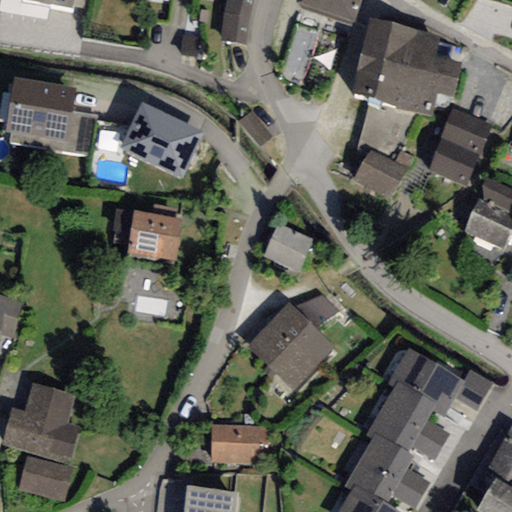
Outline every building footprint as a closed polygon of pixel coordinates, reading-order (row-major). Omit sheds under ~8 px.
[(73,0),(21,0),(21,3),(71,11),(73,0)] [(255,0),(227,0),(220,44),(246,49),(255,0)] [(301,0),(297,12),(352,31),(362,0),(301,0)] [(441,42),(366,25),(349,101),(430,118),(434,100),(451,104),(459,68),(436,63),(441,42)] [(3,137),(11,138),(10,146),(92,158),(98,118),(70,114),(73,93),(10,84),(3,137)] [(203,135),(141,108),(120,155),(182,182),(203,135)] [(441,143),(479,158),(491,129),(452,114),(441,143)] [(479,158),(441,143),(428,177),(466,192),(479,158)] [(405,169),(369,151),(352,183),(389,202),(405,169)] [(511,192),(485,181),(462,235),(503,252),(511,231),(511,192)] [(181,224),(115,215),(111,247),(129,249),(128,257),(176,264),(181,224)] [(312,244),(278,229),(264,261),(298,276),(312,244)] [(322,296),(294,313),(311,329),(339,314),(322,296)] [(0,336),(14,340),(23,304),(0,298),(0,336)] [(294,313),(288,308),(247,351),(294,395),(335,352),(311,329),(294,313)] [(446,414),(443,419),(465,432),(483,400),(462,388),(464,385),(463,384),(407,351),(385,390),(391,393),(396,385),(446,414)] [(469,375),(463,384),(464,385),(462,388),(483,400),(491,387),(469,375)] [(374,438),(406,456),(409,450),(433,464),(449,436),(437,430),(443,419),(446,414),(396,385),(391,393),(364,441),(370,445),(374,438)] [(75,398),(32,387),(24,416),(12,413),(2,447),(70,466),(80,429),(67,426),(75,398)] [(212,427),(211,466),(261,467),(262,428),(212,427)] [(511,511),(511,429),(510,429),(473,491),(487,500),(479,511),(511,511)] [(354,490),(385,508),(390,501),(409,511),(413,511),(428,486),(407,474),(415,461),(406,456),(374,438),(370,445),(344,491),(351,496),(354,490)] [(25,460),(18,495),(64,504),(72,469),(25,460)] [(391,511),(385,508),(354,490),(351,496),(341,511),(391,511)] [(184,491),(181,511),(237,511),(239,498),(184,491)]
